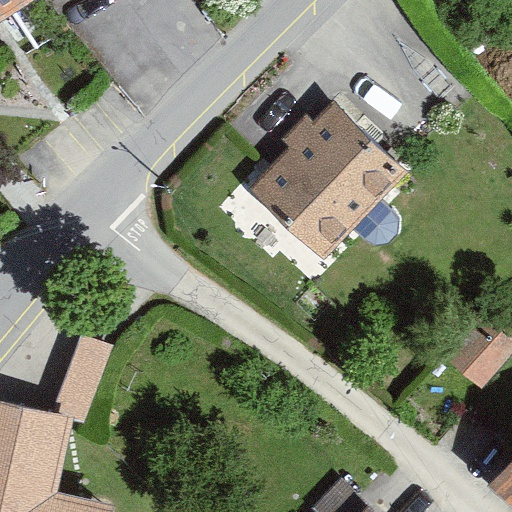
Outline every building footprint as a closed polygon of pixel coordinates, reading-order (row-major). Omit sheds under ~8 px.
[(397,164),(325,99),(243,184),(315,249),(397,164)] [(452,358),(480,375),(507,331),(479,314),(452,358)] [(92,403),(116,337),(82,326),(59,392),(92,403)] [(97,511),(101,500),(47,485),(59,411),(0,397),(0,511),(97,511)] [(509,511),(511,511),(511,422),(466,475),(509,511)] [(377,511),(339,475),(304,511),(377,511)]
